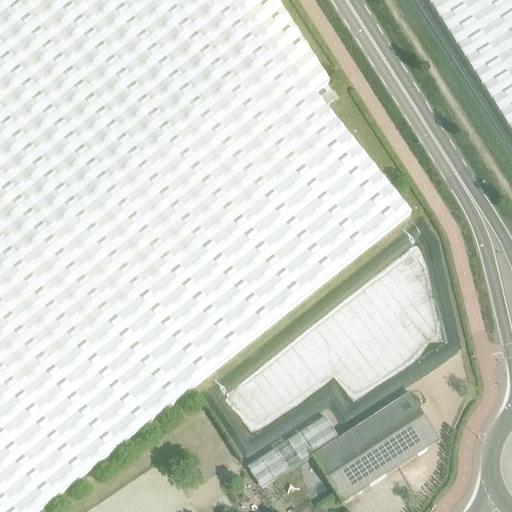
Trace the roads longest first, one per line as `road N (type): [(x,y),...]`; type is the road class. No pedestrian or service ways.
road 1 (unknown): [(511,198),(385,0)]
road 2 (secondary): [(345,0),(466,196)]
road 3 (secondary): [(466,196),(511,359)]
